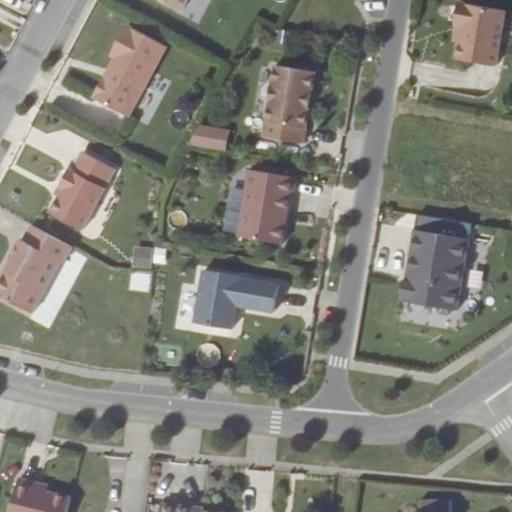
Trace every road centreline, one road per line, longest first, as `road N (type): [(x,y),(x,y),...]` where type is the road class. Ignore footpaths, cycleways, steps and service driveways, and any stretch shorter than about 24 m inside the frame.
road 1 (residential): [(403,0),(328,429)]
road 2 (residential): [(328,429),(71,400),(0,381)]
road 3 (residential): [(478,394),(443,419),(398,435),(328,429)]
road 4 (residential): [(63,0),(0,120)]
